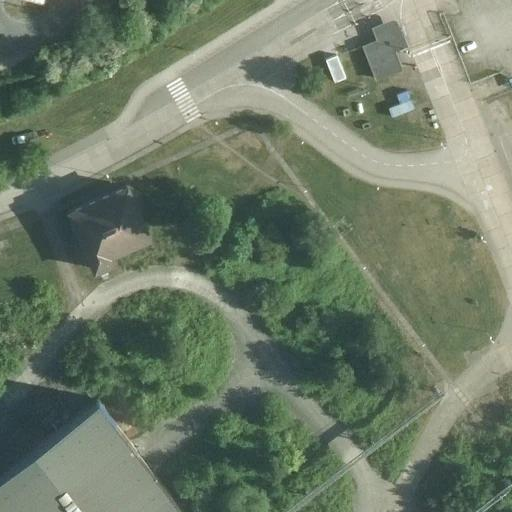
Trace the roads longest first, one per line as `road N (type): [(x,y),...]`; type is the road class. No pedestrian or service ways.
road 1 (unknown): [(0,426),(39,378),(131,296),(194,292),(241,310),(388,511)]
road 2 (unclassified): [(511,373),(456,410),(399,511)]
